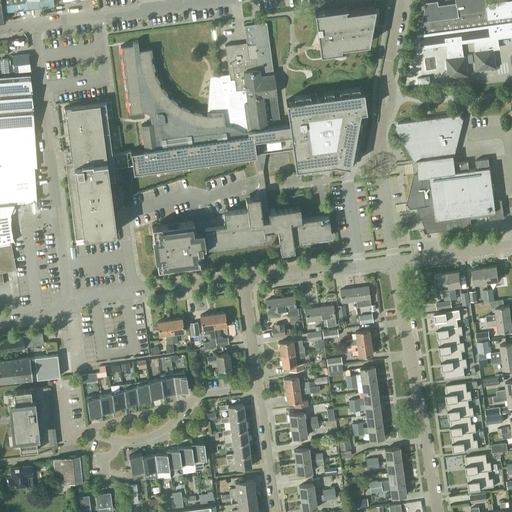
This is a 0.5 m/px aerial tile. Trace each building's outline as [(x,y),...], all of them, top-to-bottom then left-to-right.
[(416,38),(415,43),(418,42),(419,49),(433,47),(433,46),(448,44),(450,58),(446,59),(449,78),(468,75),(465,56),(464,56),(462,42),(473,41),(474,50),(476,69),(496,67),(493,48),(498,47),(497,37),(511,35),(511,0),(486,3),(485,0),(455,0),(456,4),(438,6),(438,2),(426,4),(423,20),(421,28),(419,29),(419,27),(418,27),(419,33),(417,34),(417,38),(416,38)] [(367,29),(371,28),(375,6),(335,12),(334,8),(324,10),(324,14),(317,15),(316,11),(314,11),(320,53),(343,50),(343,49),(341,49),(341,46),(368,42),(368,41),(365,41),(367,29)] [(150,116),(151,123),(141,124),(142,132),(143,142),(141,143),(142,149),(130,151),(132,166),(132,165),(133,172),(255,156),(257,170),(258,175),(259,184),(264,183),(262,169),(265,152),(292,148),(295,168),(334,162),(353,166),(356,150),(359,132),(360,125),(361,119),(358,118),(359,110),(366,110),(363,89),(285,100),(289,123),(280,125),(273,75),(266,22),(244,25),(247,50),(241,51),(240,50),(234,51),(233,44),(224,45),(229,80),(213,83),(217,110),(207,111),(201,112),(193,110),(188,108),(181,104),(177,101),(170,96),(167,92),(162,86),(159,81),(156,74),(154,69),(152,61),(152,56),(151,48),(138,49),(137,41),(132,41),(133,44),(120,45),(129,113),(142,111),(143,111),(144,111),(145,111),(146,111),(146,112),(147,112),(148,113),(149,114),(149,115),(150,115),(150,116)] [(30,70),(28,53),(12,55),(14,72),(30,70)] [(9,242),(14,241),(12,235),(10,230),(10,222),(10,216),(14,203),(36,201),(34,167),(36,167),(34,132),(32,108),(33,108),(31,92),(32,91),(29,74),(0,75),(0,244),(9,243),(9,242)] [(132,166),(130,151),(114,153),(112,153),(111,153),(105,102),(64,107),(71,166),(65,166),(75,237),(116,231),(107,169),(115,168),(116,168),(132,166)] [(454,155),(463,118),(460,115),(459,114),(457,115),(398,123),(396,127),(395,127),(414,161),(414,160),(417,160),(418,174),(414,175),(413,175),(406,204),(407,204),(410,207),(410,208),(416,207),(428,234),(427,232),(471,226),(470,218),(468,204),(494,200),(490,167),(488,158),(475,160),(476,169),(468,170),(467,162),(469,161),(455,163),(454,155)] [(151,226),(154,244),(157,268),(173,266),(173,265),(172,265),(171,261),(177,261),(178,265),(178,261),(184,260),(184,263),(183,263),(183,264),(199,262),(197,249),(202,249),(201,243),(206,242),(207,247),(265,239),(263,229),(266,229),(266,234),(271,233),(271,228),(277,227),(280,251),(281,251),(280,248),(285,247),(285,250),(294,249),(293,241),(331,236),(329,219),(320,220),(319,217),(328,216),(328,215),(301,219),(299,206),(268,210),(264,183),(259,184),(257,195),(245,197),(247,208),(223,211),(223,215),(210,221),(211,221),(194,224),(193,220),(172,223),(151,226)] [(504,218),(503,210),(501,199),(494,200),(468,204),(470,218),(489,216),(489,219),(504,218)] [(11,243),(9,243),(0,244),(0,284),(3,284),(1,272),(15,269),(11,243)] [(486,282),(498,280),(496,266),(484,267),(486,282)] [(474,284),(486,282),(484,267),(472,269),(474,284)] [(455,286),(461,285),(459,271),(447,272),(449,287),(450,299),(456,299),(455,286)] [(450,299),(449,287),(447,272),(435,274),(437,287),(437,289),(443,288),(444,292),(443,292),(444,300),(450,299)] [(370,305),(370,299),(368,286),(354,288),(355,300),(356,300),(356,306),(370,305)] [(341,302),(355,300),(354,288),(340,290),(341,302)] [(477,301),(476,290),(469,291),(471,302),(477,301)] [(470,304),(468,291),(461,292),(463,305),(470,304)] [(297,307),(295,308),(294,296),(280,298),(281,311),(282,310),(287,310),(288,316),(298,315),(297,307)] [(282,310),(281,311),(280,298),(266,300),(268,318),(280,317),(282,310)] [(509,305),(504,306),(503,299),(494,300),(495,301),(490,302),(491,309),(495,308),(496,317),(494,317),(493,315),(486,316),(487,321),(510,318),(509,305)] [(452,307),(451,300),(435,302),(436,309),(452,307)] [(319,307),(320,319),(326,319),(327,327),(336,325),(335,317),(334,317),(334,313),(338,312),(337,305),(333,306),(333,305),(319,307)] [(344,305),(337,305),(339,318),(346,317),(344,305)] [(306,321),(320,319),(319,307),(305,309),(306,321)] [(438,329),(458,326),(457,318),(460,318),(459,309),(438,312),(439,318),(436,318),(438,329)] [(228,337),(225,338),(220,338),(219,330),(217,330),(216,327),(226,326),(224,312),(212,314),(215,337),(216,345),(229,344),(228,337)] [(373,322),(372,313),(358,315),(359,324),(373,322)] [(215,337),(212,314),(200,315),(202,329),(202,334),(209,333),(210,338),(215,337)] [(173,333),(183,332),(181,318),(169,320),(172,343),(177,343),(176,335),(174,336),(173,333)] [(498,332),(511,329),(510,318),(487,321),(488,326),(497,325),(498,332)] [(167,344),(172,343),(169,320),(157,321),(159,335),(168,334),(169,337),(166,337),(167,344)] [(197,322),(189,323),(191,336),(199,335),(197,322)] [(284,329),(283,323),(273,324),(274,326),(271,326),(273,337),(285,335),(285,334),(290,333),(289,328),(284,329)] [(440,345),(460,342),(459,335),(463,334),(461,326),(458,326),(438,329),(440,345)] [(338,336),(337,328),(322,330),(323,338),(338,336)] [(314,340),(317,340),(319,349),(325,349),(323,339),(321,339),(320,330),(306,332),(308,341),(314,340)] [(347,345),(370,342),(369,330),(355,332),(356,339),(346,340),(347,345)] [(490,339),(489,331),(475,333),(476,341),(490,339)] [(0,351),(43,344),(41,332),(22,336),(23,337),(0,340),(0,351)] [(304,351),(303,346),(302,346),(301,340),(293,341),(292,340),(279,342),(280,354),(304,351)] [(491,351),(490,340),(476,342),(478,353),(479,353),(479,359),(486,359),(485,352),(491,351)] [(358,356),(372,354),(370,342),(347,345),(347,350),(354,349),(354,347),(357,346),(358,356)] [(442,361),(462,358),(461,351),(465,350),(464,342),(460,342),(440,345),(442,361)] [(492,358),(511,355),(511,342),(500,345),(501,354),(499,355),(498,352),(491,353),(492,358)] [(160,352),(157,346),(151,348),(153,354),(160,352)] [(295,358),(305,356),(304,351),(280,354),(282,366),(288,366),(289,371),(303,369),(302,363),(296,364),(295,358)] [(0,382),(59,376),(59,370),(58,359),(57,354),(0,360),(0,382)] [(218,370),(230,368),(228,354),(206,357),(207,362),(211,362),(211,366),(218,365),(218,370)] [(503,369),(511,367),(511,355),(492,358),(493,363),(500,362),(499,360),(502,359),(503,369)] [(326,358),(327,366),(342,364),(341,356),(326,358)] [(462,358),(442,361),(444,378),(465,376),(463,367),(467,367),(466,358),(462,358)] [(146,367),(145,359),(137,361),(138,368),(146,367)] [(130,370),(129,363),(121,364),(122,371),(130,370)] [(343,374),(342,364),(328,366),(329,376),(343,374)] [(361,380),(375,378),(374,366),(359,368),(360,374),(345,376),(346,382),(356,381),(361,380)] [(172,373),(175,392),(188,390),(185,371),(172,373)] [(329,383),(328,376),(328,375),(328,371),(327,371),(323,372),(324,377),(314,378),(315,384),(329,383)] [(163,394),(175,392),(172,373),(159,375),(160,379),(162,394),(163,394)] [(285,390),(309,387),(308,382),(301,383),(302,385),(299,386),(298,376),(284,378),(285,390)] [(499,384),(498,377),(482,379),(483,386),(499,384)] [(362,392),(377,390),(375,378),(361,380),(362,392)] [(163,395),(163,394),(162,394),(160,379),(148,381),(150,397),(163,395)] [(148,381),(148,380),(135,382),(136,386),(138,401),(151,399),(150,397),(148,381)] [(497,395),(511,393),(511,380),(505,382),(506,392),(504,392),(503,389),(496,390),(497,395)] [(123,388),(123,390),(124,390),(126,404),(138,402),(138,401),(136,386),(135,382),(123,383),(123,388)] [(448,402),(468,399),(472,399),(470,390),(467,391),(466,382),(445,385),(448,402)] [(300,393),(310,392),(310,393),(320,391),(319,386),(309,387),(285,390),(287,402),(295,401),(296,407),(308,405),(307,399),(301,400),(300,393)] [(12,418),(50,414),(47,387),(13,390),(14,404),(10,404),(11,407),(9,407),(10,416),(12,415),(12,418)] [(126,406),(126,404),(124,390),(123,390),(111,391),(111,393),(113,408),(114,408),(126,406)] [(364,404),(379,402),(377,390),(362,392),(363,398),(358,399),(358,398),(349,400),(349,406),(359,404),(364,404)] [(114,410),(114,408),(113,408),(111,393),(99,395),(101,411),(114,410)] [(508,406),(509,406),(511,405),(511,393),(497,395),(493,396),(494,401),(507,399),(508,406)] [(99,395),(99,394),(86,396),(88,415),(102,413),(101,411),(99,395)] [(448,402),(450,418),(470,416),(474,415),(473,407),(469,407),(468,399),(448,402)] [(366,415),(380,413),(379,402),(364,404),(366,415)] [(229,418),(244,416),(243,404),(228,406),(227,404),(219,405),(219,410),(228,409),(229,417),(229,418)] [(486,416),(501,414),(500,406),(485,408),(486,416)] [(216,419),(215,412),(206,413),(207,420),(216,419)] [(290,426),(305,424),(303,412),(288,414),(290,426)] [(367,427),(382,425),(380,413),(366,415),(367,427)] [(231,431),(246,429),(244,416),(229,418),(229,417),(220,418),(221,422),(229,421),(230,429),(231,431)] [(450,418),(452,435),(472,432),(476,431),(475,423),(471,423),(470,416),(450,418)] [(19,450),(54,446),(51,419),(13,423),(13,426),(11,426),(12,435),(14,435),(14,437),(18,437),(19,450)] [(502,433),(511,431),(511,419),(511,429),(509,429),(509,427),(501,428),(502,433)] [(305,424),(290,426),(292,438),(307,436),(305,424)] [(369,439),(384,437),(382,425),(367,427),(362,428),(353,429),(353,435),(368,433),(369,439)] [(232,443),(248,441),(246,429),(231,431),(230,429),(222,430),(223,435),(231,433),(232,441),(232,443)] [(474,440),(472,432),(452,435),(454,445),(457,445),(457,450),(478,448),(477,439),(474,440)] [(351,448),(349,438),(339,440),(340,450),(351,448)] [(190,443),(190,445),(193,462),(194,464),(195,469),(203,468),(203,463),(204,460),(206,460),(203,441),(190,443)] [(234,455),(249,453),(248,441),(232,443),(232,441),(224,442),(224,447),(233,446),(234,453),(234,455)] [(492,453),(506,451),(505,443),(491,445),(492,453)] [(182,465),(194,464),(193,462),(190,445),(178,447),(178,448),(181,465),(181,467),(182,467),(182,465)] [(386,461),(401,459),(399,447),(384,449),(386,461)] [(170,469),(181,467),(181,465),(178,448),(166,450),(166,452),(169,469),(169,471),(170,471),(170,469)] [(308,448),(293,450),(295,462),(310,460),(309,454),(308,448)] [(157,472),(169,471),(169,469),(166,452),(154,454),(156,470),(157,472)] [(236,468),(251,466),(249,453),(234,455),(234,453),(225,455),(226,459),(234,458),(236,468)] [(468,473),(488,471),(492,470),(490,461),(487,462),(486,453),(465,456),(468,473)] [(87,481),(84,454),(52,458),(55,484),(59,484),(59,490),(70,489),(69,482),(87,481)] [(141,455),(142,455),(141,454),(128,455),(131,472),(143,470),(144,470),(141,455)] [(143,470),(143,472),(144,479),(157,477),(157,472),(156,470),(154,454),(142,455),(141,455),(144,470),(143,470)] [(310,460),(295,462),(297,474),(311,472),(311,466),(323,464),(322,458),(314,459),(310,460)] [(387,473),(402,471),(401,459),(386,461),(387,473)] [(27,484),(32,483),(31,475),(30,465),(11,468),(12,477),(8,477),(10,487),(27,485),(27,484)] [(342,473),(341,466),(323,468),(324,475),(342,473)] [(369,487),(404,483),(402,471),(387,473),(388,480),(381,481),(380,481),(369,483),(369,487)] [(472,483),(473,489),(494,486),(493,478),(489,478),(488,471),(468,473),(469,484),(472,483)] [(254,490),(254,488),(253,479),(235,481),(235,488),(228,489),(229,493),(254,490)] [(138,481),(130,482),(131,501),(139,501),(138,481)] [(406,495),(405,488),(404,483),(369,487),(370,492),(382,491),(382,490),(390,489),(391,497),(406,495)] [(314,491),(314,488),(313,484),(298,486),(300,498),(320,495),(319,490),(314,491)] [(237,503),(256,501),(254,490),(229,493),(230,497),(230,498),(237,497),(237,503)] [(110,492),(95,494),(97,511),(105,511),(113,511),(110,492)] [(315,501),(335,498),(335,493),(323,495),(320,495),(300,498),(302,510),(316,508),(315,501)] [(487,501),(486,493),(470,495),(471,503),(487,501)] [(89,495),(79,496),(81,511),(91,510),(89,495)] [(159,509),(157,498),(148,500),(150,510),(159,509)] [(353,507),(361,506),(360,498),(352,499),(353,507)] [(182,499),(174,500),(175,507),(183,506),(182,499)] [(231,511),(251,511),(257,511),(256,501),(237,503),(238,509),(231,510),(231,511)] [(491,511),(504,511),(506,511),(505,510),(509,509),(508,502),(504,502),(500,502),(501,510),(493,511),(491,511)] [(491,511),(493,511),(492,503),(487,504),(488,511),(479,511),(479,506),(470,508),(470,511),(491,511)]
